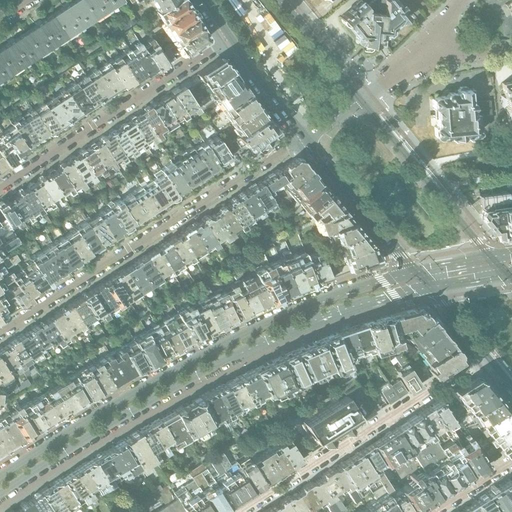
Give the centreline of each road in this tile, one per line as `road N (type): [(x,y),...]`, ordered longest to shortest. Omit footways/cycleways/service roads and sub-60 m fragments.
road 1 (tertiary): [(0,494),(235,357),(307,323),(421,287)]
road 2 (tertiary): [(410,273),(260,326),(0,476)]
road 3 (residential): [(305,138),(0,334)]
road 4 (residential): [(241,511),(482,359)]
road 5 (residential): [(0,188),(228,37)]
road 6 (secondary): [(493,257),(362,98)]
road 7 (secondary): [(305,138),(410,273)]
road 8 (secondary): [(228,37),(305,138)]
road 9 (secondary): [(362,98),(282,0)]
